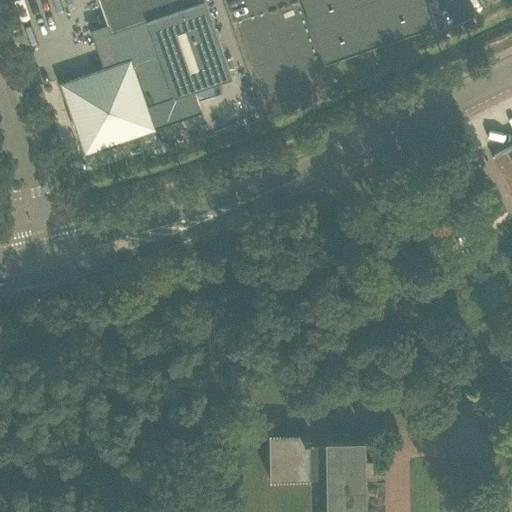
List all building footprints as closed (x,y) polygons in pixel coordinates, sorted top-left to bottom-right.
[(104,68),(61,82),(85,151),(154,127),(202,111),(194,88),(232,75),(205,0),(99,0),(108,23),(114,41),(110,42),(114,54),(118,52),(121,61),(104,68)] [(302,0),(319,49),(324,62),(431,24),(423,0),(302,0)] [(511,144),(492,155),(511,190),(511,144)] [(467,172),(426,195),(430,204),(472,181),(467,172)] [(336,227),(329,230),(334,241),(341,237),(336,227)] [(365,511),(364,438),(325,439),(325,443),(309,443),(309,430),(269,431),(269,479),(324,479),(323,511),(365,511)]
